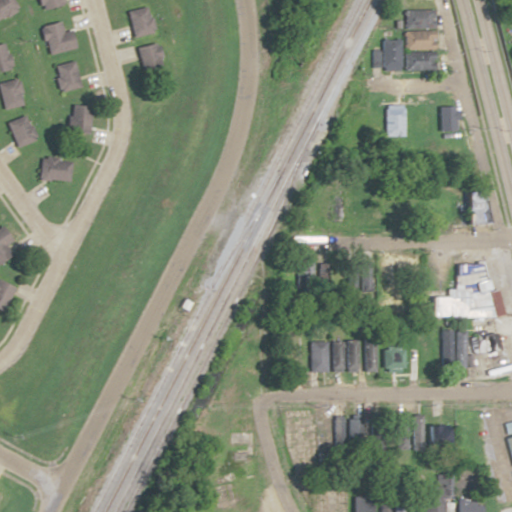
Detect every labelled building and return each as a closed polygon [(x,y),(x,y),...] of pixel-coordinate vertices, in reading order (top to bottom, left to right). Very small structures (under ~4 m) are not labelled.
[(0,0),(0,18),(15,12),(9,0),(0,0)] [(35,0),(38,11),(59,5),(57,0),(35,0)] [(123,12),(131,38),(151,32),(143,6),(123,12)] [(430,11),(400,11),(400,28),(430,28),(430,11)] [(73,48),(68,31),(60,33),(56,22),(36,28),(45,56),(73,48)] [(430,50),(430,31),(399,31),(399,50),(430,50)] [(140,80),(161,75),(153,43),(132,48),(140,80)] [(395,67),(395,43),(384,43),(384,67),(395,67)] [(400,71),(430,71),(430,54),(400,54),(400,71)] [(50,67),(57,93),(77,88),(71,62),(50,67)] [(0,110),(21,106),(15,79),(0,82),(0,110)] [(63,132),(85,135),(88,108),(67,105),(63,132)] [(383,136),(401,136),(401,105),(383,105),(383,136)] [(436,132),(452,132),(452,107),(436,107),(436,132)] [(428,141),(428,113),(409,113),(409,141),(428,141)] [(13,148),(33,141),(23,115),(4,123),(13,148)] [(36,181),(67,181),(67,159),(36,159),(36,181)] [(479,192),(459,192),(459,225),(479,225),(479,192)] [(384,292),(384,263),(373,263),(373,292),(384,292)] [(443,317),(497,316),(496,291),(481,291),(481,280),(452,281),(452,289),(442,289),(443,317)] [(0,308),(10,288),(0,283),(0,308)] [(460,367),(460,331),(449,331),(449,367),(460,367)] [(323,341),(306,341),(306,371),(323,371),(323,341)] [(352,371),(352,341),(327,341),(327,371),(352,371)] [(371,342),(359,342),(359,370),(371,370),(371,342)] [(399,346),(379,346),(379,371),(399,371),(399,346)] [(401,415),(390,415),(390,447),(401,447),(401,415)] [(406,415),(406,449),(417,449),(417,415),(406,415)] [(511,421),(500,423),(510,480),(511,479),(511,421)] [(443,445),(443,424),(421,424),(421,445),(443,445)] [(437,511),(437,487),(420,487),(420,511),(437,511)] [(369,511),(370,496),(348,496),(348,511),(369,511)] [(413,511),(414,498),(399,498),(399,496),(377,496),(377,511),(413,511)] [(451,500),(451,511),(477,511),(477,500),(451,500)]
